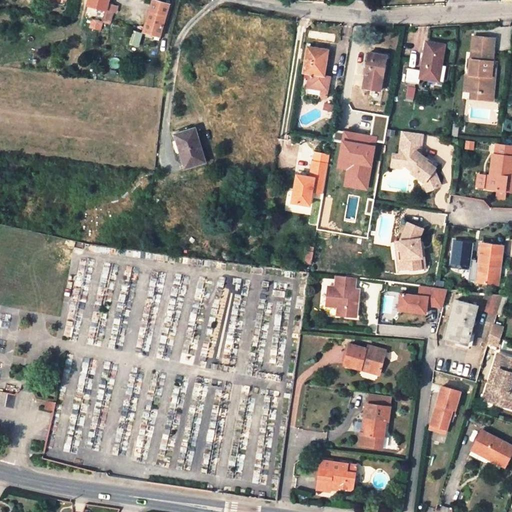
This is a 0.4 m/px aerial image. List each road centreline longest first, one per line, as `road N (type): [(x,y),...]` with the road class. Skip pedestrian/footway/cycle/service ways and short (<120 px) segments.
road 1 (residential): [(511,11),(358,18),(246,0)]
road 2 (secondary): [(0,473),(239,511)]
road 3 (residential): [(384,329),(430,333),(431,340),(409,511)]
